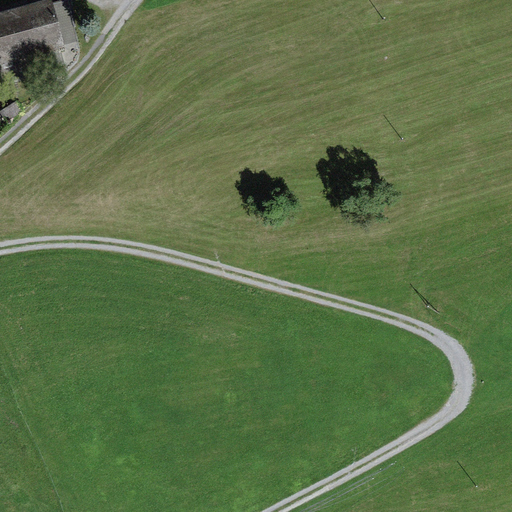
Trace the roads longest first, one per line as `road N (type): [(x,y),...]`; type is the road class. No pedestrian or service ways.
road 1 (track): [(273,511),(447,415),(462,389),(451,348),(380,313),(139,248),(72,241),(0,248)]
road 2 (track): [(0,146),(70,79),(132,0)]
